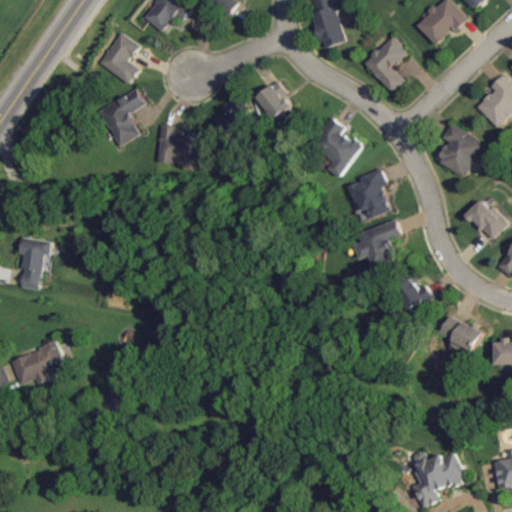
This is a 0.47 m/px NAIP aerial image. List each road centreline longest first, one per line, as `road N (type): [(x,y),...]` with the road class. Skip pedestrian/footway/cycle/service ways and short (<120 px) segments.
road 1 (residential): [(281,36),(316,72),(356,91),(396,128),(419,168),(440,245),(466,281),(511,301)]
road 2 (residential): [(396,128),(511,19)]
road 3 (primary): [(0,126),(84,0)]
